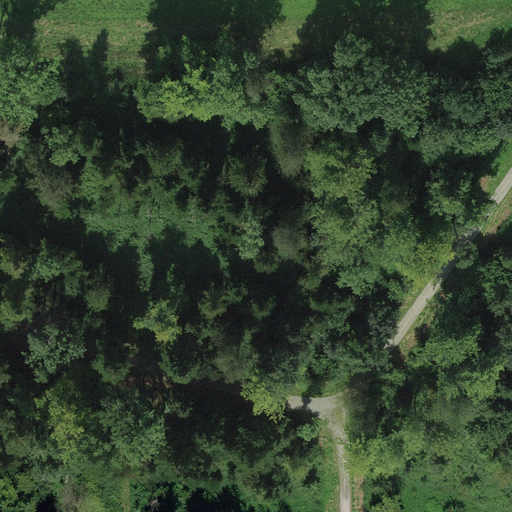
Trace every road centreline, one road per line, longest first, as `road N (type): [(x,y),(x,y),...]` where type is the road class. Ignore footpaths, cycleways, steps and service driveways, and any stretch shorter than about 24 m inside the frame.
road 1 (track): [(511,179),(334,406),(340,511)]
road 2 (track): [(334,406),(0,323)]
